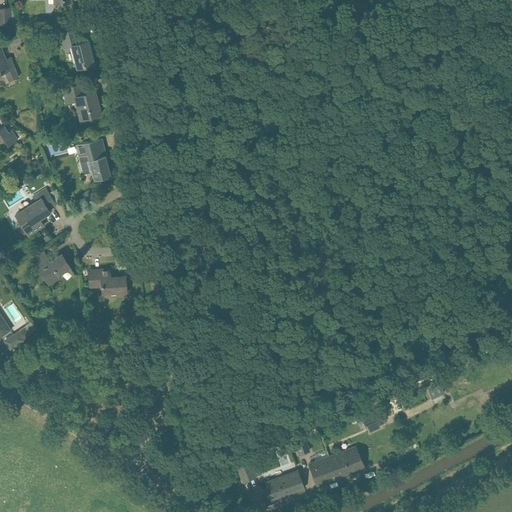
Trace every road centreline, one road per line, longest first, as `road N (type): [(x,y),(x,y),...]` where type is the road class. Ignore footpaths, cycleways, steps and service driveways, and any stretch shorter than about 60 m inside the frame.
road 1 (residential): [(131,464),(158,426),(169,369),(115,0)]
road 2 (unclassified): [(131,464),(0,383)]
